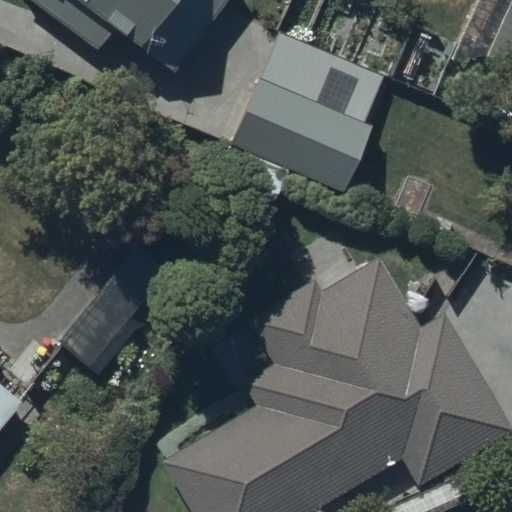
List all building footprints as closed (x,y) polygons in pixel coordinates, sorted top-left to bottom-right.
[(70,0),(173,76),(230,0),(70,0)] [(511,76),(511,0),(478,0),(455,51),(511,76)] [(374,128),(256,85),(232,150),(349,193),(374,128)] [(251,409),(161,463),(190,511),(313,511),(405,457),(420,482),(507,430),(441,322),(420,334),(377,262),(324,294),(314,286),(244,328),(268,368),(238,387),(251,409)] [(0,432),(20,408),(0,391),(0,432)]
